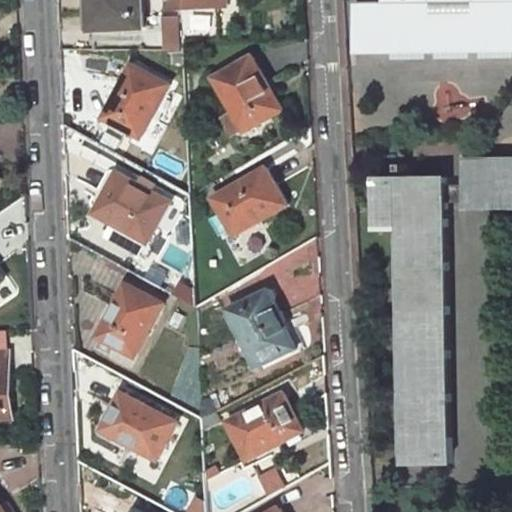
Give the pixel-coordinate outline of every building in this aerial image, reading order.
[(144,30),(143,0),(93,0),(95,33),(144,30)] [(206,9),(205,0),(170,0),(172,10),(206,9)] [(511,0),(386,0),(387,2),(360,3),(360,50),(511,48),(511,0)] [(165,49),(181,49),(181,16),(165,16),(165,49)] [(281,109),(251,58),(214,80),(244,131),(281,109)] [(130,68),(102,123),(140,142),(168,87),(130,68)] [(473,210),(511,208),(511,156),(471,157),(473,210)] [(236,235),(288,205),(267,167),(215,197),(236,235)] [(403,226),(406,465),(466,464),(462,174),(382,176),(382,225),(403,226)] [(97,215),(148,244),(170,204),(119,175),(97,215)] [(127,285),(99,340),(136,361),(164,306),(127,285)] [(226,311),(256,369),(289,352),(281,335),(288,331),(266,290),(226,311)] [(297,348),(288,331),(281,335),(289,352),(297,348)] [(0,421),(12,421),(8,352),(0,351),(0,421)] [(149,480),(177,424),(121,394),(92,449),(149,480)] [(283,395),(230,423),(250,461),(303,432),(283,395)]
